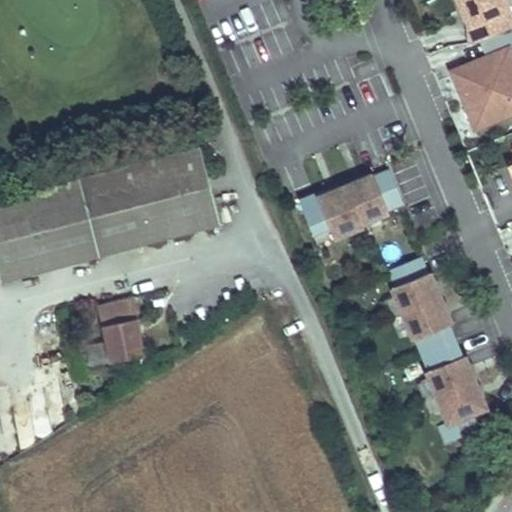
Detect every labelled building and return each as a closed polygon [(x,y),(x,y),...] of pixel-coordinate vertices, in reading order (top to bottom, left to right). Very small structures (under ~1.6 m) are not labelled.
[(472,19),(464,0),(458,0),(467,22),(472,19)] [(511,23),(511,15),(505,0),(464,0),(472,19),(467,22),(469,39),(474,39),(479,37),(511,23)] [(511,90),(511,50),(509,44),(511,42),(511,23),(479,37),(485,52),(460,63),(468,84),(458,88),(471,119),(488,112),(491,120),(511,110),(511,96),(510,91),(511,90)] [(468,84),(460,63),(449,67),(458,88),(468,84)] [(474,126),(491,120),(488,112),(471,119),(474,126)] [(200,143),(0,196),(0,268),(4,281),(222,224),(200,143)] [(374,171),(349,182),(364,220),(391,209),(389,205),(404,199),(391,168),(376,175),(374,171)] [(318,191),(300,199),(313,230),(330,223),(335,235),(365,222),(364,220),(349,182),(320,194),(318,191)] [(417,255),(387,268),(394,285),(390,286),(401,311),(438,295),(428,270),(424,272),(417,255)] [(450,322),(438,295),(401,311),(412,337),(416,336),(422,351),(452,339),(446,324),(450,322)] [(135,297),(100,304),(113,360),(148,353),(135,297)] [(459,355),(452,339),(422,351),(428,367),(425,368),(436,394),(473,378),(463,353),(459,355)] [(106,344),(86,347),(88,364),(108,361),(106,344)] [(85,371),(79,347),(67,350),(73,374),(85,371)] [(102,373),(83,378),(87,395),(107,390),(102,373)] [(485,405),(473,378),(436,394),(447,419),(439,423),(446,441),(478,428),(471,411),(485,405)] [(411,450),(420,474),(434,468),(425,444),(411,450)]
